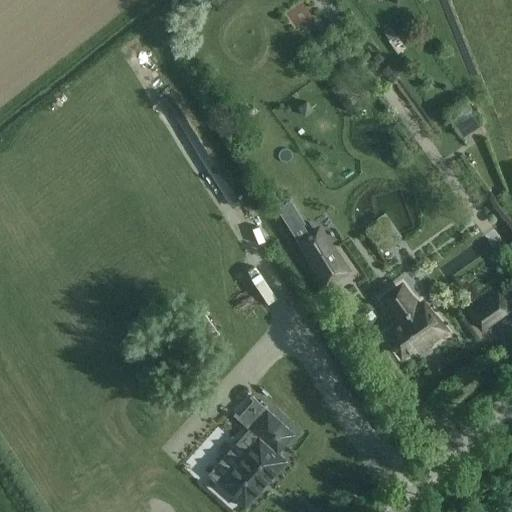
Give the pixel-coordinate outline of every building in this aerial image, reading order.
[(390,27),(382,32),(388,41),(387,41),(397,55),(406,48),(396,35),(390,27)] [(444,113),(461,139),(481,125),(464,99),(444,113)] [(352,273),(319,224),(294,241),(323,291),(331,286),(331,284),(342,277),(343,278),(352,273)] [(498,286),(460,313),(469,325),(473,321),(481,332),(510,311),(503,301),(507,299),(498,286)] [(404,290),(386,303),(401,324),(386,334),(401,355),(424,338),(429,344),(443,333),(428,312),(423,315),(404,290)] [(229,451),(208,474),(217,482),(245,508),(288,461),(279,453),(296,434),(253,395),(250,398),(253,401),(238,416),(236,414),(235,415),(250,428),(229,451)]
